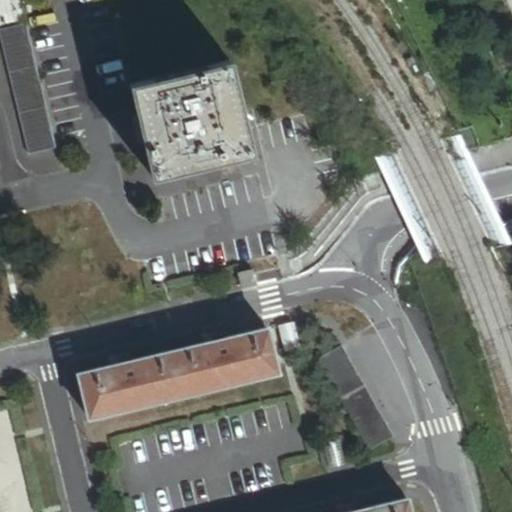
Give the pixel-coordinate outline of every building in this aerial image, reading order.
[(0,0),(0,24),(20,19),(15,0),(0,0)] [(25,25),(0,30),(0,40),(27,154),(54,148),(25,25)] [(230,60),(129,85),(136,112),(144,147),(151,177),(199,166),(209,164),(252,153),(230,60)] [(130,151),(144,147),(136,112),(121,116),(130,151)] [(239,274),(242,288),(256,285),(253,271),(239,274)] [(277,372),(267,329),(79,374),(89,416),(89,417),(277,372)] [(392,437),(341,346),(318,359),(369,450),(392,437)] [(409,511),(406,499),(350,511),(409,511)]
